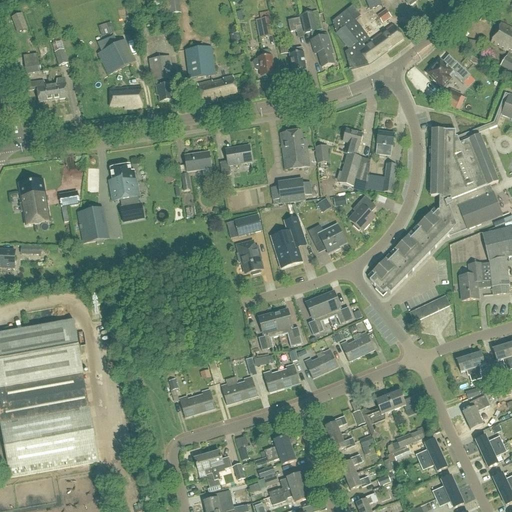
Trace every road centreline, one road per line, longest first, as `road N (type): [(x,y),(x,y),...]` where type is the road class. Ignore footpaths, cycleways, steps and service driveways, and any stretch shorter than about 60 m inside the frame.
road 1 (tertiary): [(15,143),(304,102),(392,73)]
road 2 (residential): [(349,272),(397,226),(415,184),(417,135),(392,73)]
road 3 (unknown): [(0,317),(52,301),(71,304),(88,333),(100,419)]
road 4 (residential): [(184,511),(173,453),(182,443),(294,409)]
road 5 (residential): [(485,511),(417,359)]
road 6 (residential): [(294,409),(417,359)]
